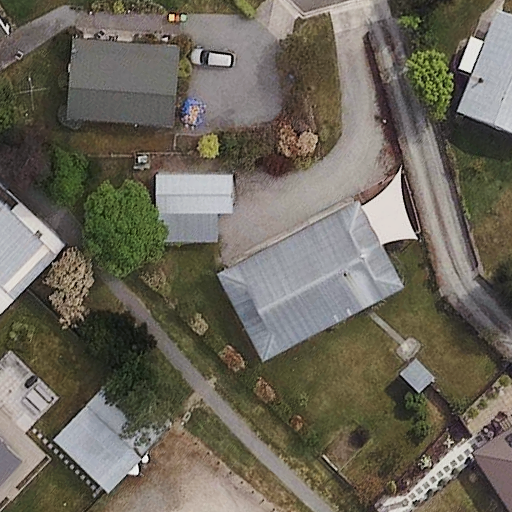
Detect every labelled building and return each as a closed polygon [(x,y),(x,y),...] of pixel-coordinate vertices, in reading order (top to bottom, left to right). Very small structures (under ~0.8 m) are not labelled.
[(6,0),(0,0),(0,45),(24,32),(6,0)] [(511,22),(501,18),(460,119),(511,140),(511,22)] [(180,38),(72,29),(64,119),(172,128),(180,38)] [(440,139),(404,159),(441,301),(467,326),(492,300),(472,280),(440,139)] [(234,174),(162,175),(162,246),(235,246),(234,174)] [(363,198),(219,272),(265,360),(408,286),(363,198)] [(178,418),(121,368),(57,441),(115,491),(178,418)] [(511,511),(511,433),(474,457),(507,511),(511,511)] [(0,510),(8,501),(0,493),(0,510)]
